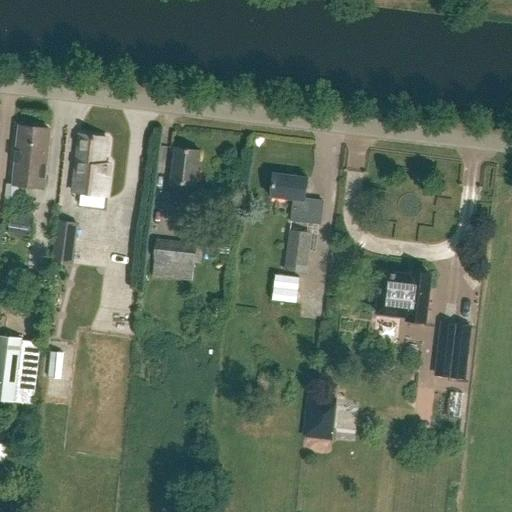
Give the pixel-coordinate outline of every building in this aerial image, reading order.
[(14,186),(19,186),(44,189),(50,130),(19,127),(14,186)] [(106,138),(80,135),(73,193),(105,197),(109,167),(103,166),(104,155),(106,156),(108,143),(106,142),(106,138)] [(175,149),(171,184),(169,201),(201,204),(203,186),(196,186),(200,152),(175,149)] [(274,174),(271,193),(271,198),(294,201),(291,221),(320,224),(323,202),(305,199),(307,178),(274,174)] [(17,205),(19,186),(14,186),(6,185),(4,203),(17,205)] [(14,219),(14,230),(35,230),(36,219),(14,219)] [(79,224),(57,221),(53,258),(74,261),(79,224)] [(290,231),(284,271),(307,274),(312,234),(290,231)] [(157,241),(154,260),(194,264),(197,245),(157,241)] [(379,294),(376,314),(399,317),(399,312),(407,313),(406,320),(408,321),(412,325),(412,326),(419,326),(423,322),(425,323),(431,277),(429,276),(425,272),(425,271),(419,271),(414,275),(412,274),(412,279),(404,278),(405,276),(382,273),(379,289),(378,289),(378,293),(379,294)] [(276,276),(273,301),(297,304),(300,278),(276,276)] [(443,323),(435,376),(467,380),(473,326),(443,323)] [(0,401),(16,403),(24,339),(0,336),(0,401)] [(70,370),(71,347),(62,347),(62,370),(70,370)] [(336,399),(308,395),(303,438),(332,441),(336,399)]
